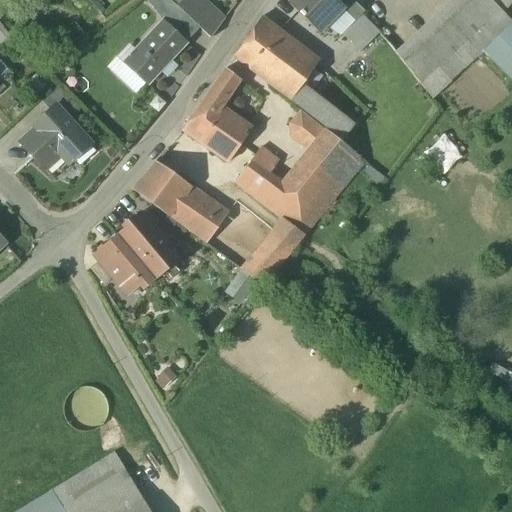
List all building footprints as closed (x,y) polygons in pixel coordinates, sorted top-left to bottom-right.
[(145,0),(165,19),(177,7),(183,0),(145,0)] [(183,0),(177,7),(209,38),(225,18),(208,4),(207,5),(201,0),(183,0)] [(293,0),(289,4),(318,33),(342,9),(343,8),(336,2),(333,0),(293,0)] [(342,9),(353,21),(341,33),(361,52),(379,33),(360,15),(363,12),(351,0),(337,0),(336,2),(343,8),(342,9)] [(431,98),(482,51),(511,80),(511,21),(506,15),(502,12),(488,0),(451,0),(395,52),(431,98)] [(511,0),(488,0),(502,12),(511,0)] [(233,57),(257,76),(271,55),(278,60),(288,44),(291,40),(260,18),(233,57)] [(122,64),(146,86),(159,72),(169,61),(186,43),(162,21),(122,64)] [(257,76),(290,101),(302,84),(315,65),(288,44),(278,60),(271,55),(257,76)] [(136,96),(146,86),(122,64),(116,58),(106,68),(136,96)] [(169,61),(159,72),(167,79),(177,68),(169,61)] [(182,131),(228,163),(251,129),(220,107),(239,81),(225,69),(182,131)] [(302,110),(342,142),(355,125),(302,84),(290,101),(302,110)] [(47,96),(55,107),(68,96),(58,86),(47,96)] [(40,119),(45,125),(22,144),(43,169),(66,150),(69,153),(84,141),(55,107),(40,119)] [(290,125),(314,144),(324,132),(299,113),(290,125)] [(314,144),(290,125),(290,139),(308,152),(314,144)] [(251,197),(282,220),(305,237),(363,160),(325,131),(324,132),(314,144),(308,152),(280,185),(267,176),(251,197)] [(443,134),(425,150),(444,171),(462,155),(443,134)] [(69,153),(80,167),(95,154),(84,141),(69,153)] [(234,184),(251,197),(267,176),(278,162),(260,149),(234,184)] [(131,191),(169,219),(191,188),(155,162),(131,191)] [(205,198),(191,188),(169,219),(183,229),(205,198)] [(183,229),(205,245),(227,214),(205,198),(183,229)] [(142,216),(118,237),(153,279),(177,258),(142,216)] [(261,286),(305,237),(282,220),(243,272),(261,286)] [(142,288),(153,279),(118,237),(94,256),(98,261),(113,278),(124,292),(136,281),(142,288)] [(89,269),(104,286),(113,278),(98,261),(89,269)] [(237,275),(224,292),(239,304),(253,287),(237,275)] [(107,408),(101,394),(90,388),(79,387),(66,396),(61,412),(68,426),(78,432),(90,432),(103,423),(107,408)] [(112,455),(61,486),(72,505),(123,474),(112,455)] [(124,474),(123,474),(72,505),(63,511),(128,511),(141,504),(124,474)] [(63,511),(72,505),(61,486),(17,511),(63,511)]
